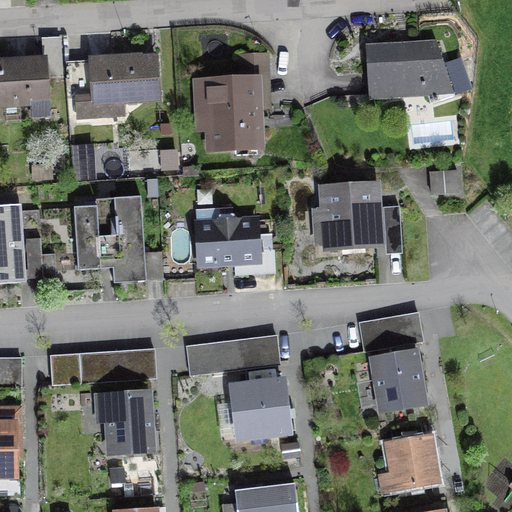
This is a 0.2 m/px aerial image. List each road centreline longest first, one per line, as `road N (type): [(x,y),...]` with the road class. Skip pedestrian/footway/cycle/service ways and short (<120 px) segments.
road 1 (residential): [(0,337),(487,287),(511,305)]
road 2 (residential): [(0,23),(288,5)]
